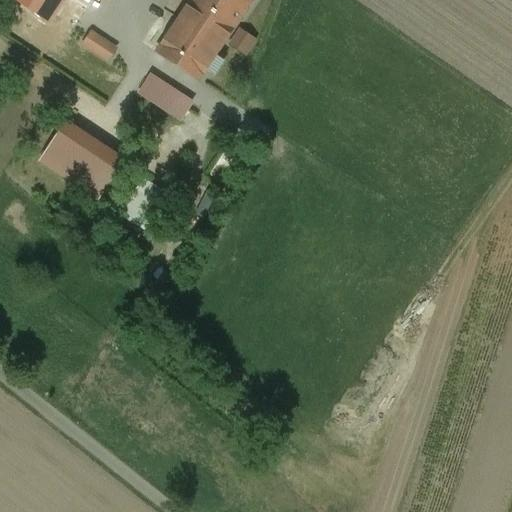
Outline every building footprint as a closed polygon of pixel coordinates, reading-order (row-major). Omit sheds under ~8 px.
[(15,0),(47,21),(61,0),(15,0)] [(61,0),(47,21),(59,28),(69,35),(92,0),(61,0)] [(177,21),(156,53),(197,81),(251,0),(190,0),(177,20),(177,21)] [(254,40),(240,30),(229,46),(244,56),(254,40)] [(117,49),(90,32),(81,47),(108,64),(117,49)] [(189,106),(148,79),(139,92),(181,119),(189,106)] [(45,124),(47,115),(45,105),(39,98),(31,93),(22,91),(13,93),(5,98),(0,105),(0,124),(0,125),(6,133),(14,138),(23,140),(32,138),(40,132),(45,124)] [(42,139),(80,160),(97,130),(59,109),(42,139)] [(49,165),(72,180),(81,165),(59,150),(49,165)] [(139,176),(117,213),(143,228),(165,191),(139,176)] [(234,384),(230,396),(255,405),(260,394),(234,384)] [(273,419),(252,438),(295,484),(316,465),(273,419)]
